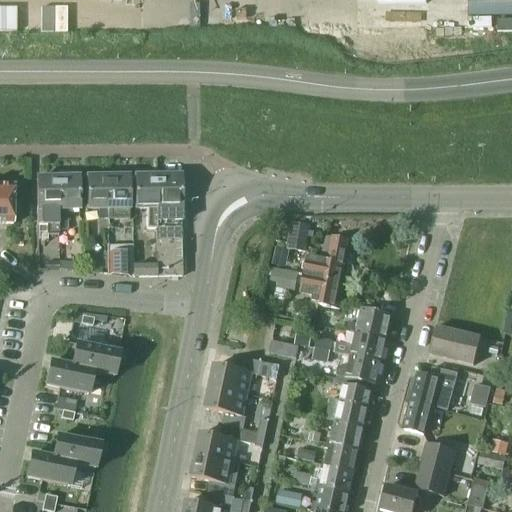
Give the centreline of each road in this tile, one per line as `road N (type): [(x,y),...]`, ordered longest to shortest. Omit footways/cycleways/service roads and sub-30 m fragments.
road 1 (tertiary): [(511,80),(407,90),(191,73),(0,74)]
road 2 (residential): [(203,309),(44,297),(0,505)]
road 3 (residential): [(366,511),(440,197)]
road 4 (tertiary): [(203,309),(159,511)]
road 5 (tertiary): [(244,203),(440,197)]
